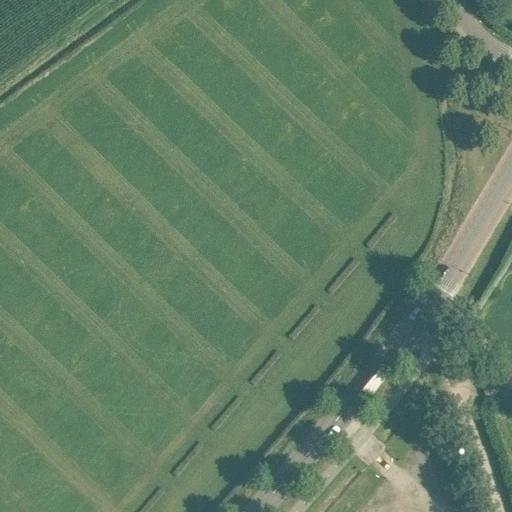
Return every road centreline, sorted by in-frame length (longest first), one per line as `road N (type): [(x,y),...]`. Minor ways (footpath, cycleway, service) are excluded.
road 1 (secondary): [(258,511),(420,318)]
road 2 (unclassified): [(496,511),(443,354),(420,318)]
road 3 (secondary): [(420,318),(511,170)]
